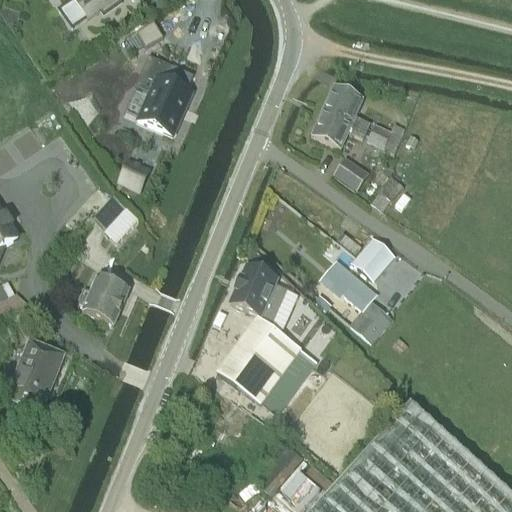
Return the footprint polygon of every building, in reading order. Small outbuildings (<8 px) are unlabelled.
[(77,0),(73,3),(86,22),(99,13),(102,18),(121,5),(117,0),(77,0)] [(152,26),(135,36),(144,51),(161,41),(152,26)] [(147,60),(134,91),(148,97),(136,125),(171,140),(190,96),(185,94),(192,80),(169,70),(147,60)] [(362,104),(333,91),(322,116),(365,136),(369,128),(354,121),(362,104)] [(347,138),(362,144),(365,136),(322,116),(310,140),(340,154),(347,138)] [(390,136),(373,129),(369,138),(395,151),(403,133),(392,129),(390,136)] [(365,146),(393,157),(395,151),(369,138),(365,146)] [(408,139),(404,148),(411,152),(416,143),(408,139)] [(366,179),(343,163),(332,179),(355,195),(366,179)] [(127,167),(118,186),(137,195),(146,176),(127,167)] [(389,182),(369,209),(379,217),(399,190),(389,182)] [(91,225),(103,236),(125,212),(113,202),(91,225)] [(0,252),(0,253),(17,242),(9,231),(11,229),(10,228),(9,228),(4,221),(5,220),(4,219),(2,220),(0,217),(0,252)] [(350,267),(370,284),(390,260),(370,243),(350,267)] [(334,265),(317,286),(339,304),(341,301),(360,316),(348,330),(369,347),(387,327),(383,324),(386,321),(374,311),(369,307),(375,299),(334,265)] [(234,295),(228,307),(257,320),(256,322),(280,339),(297,300),(274,290),(276,285),(245,271),(239,282),(233,295),(234,295)] [(96,281),(80,317),(112,331),(128,295),(96,281)] [(317,301),(312,307),(323,316),(328,310),(317,301)] [(256,322),(215,377),(258,409),(263,403),(277,414),(309,370),(295,359),(298,355),(299,353),(280,339),(256,322)] [(401,356),(406,349),(397,342),(391,348),(401,356)] [(27,344),(5,400),(40,415),(63,359),(27,344)] [(511,511),(511,502),(408,408),(313,511),(511,511)]
